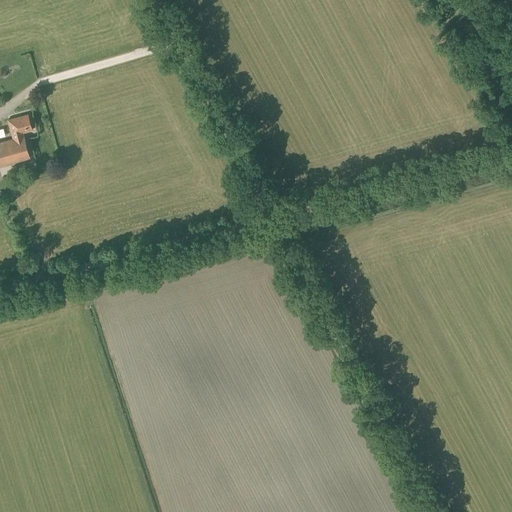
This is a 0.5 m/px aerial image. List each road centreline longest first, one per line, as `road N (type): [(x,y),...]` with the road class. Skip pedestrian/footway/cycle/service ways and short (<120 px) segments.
road 1 (unclassified): [(431,511),(272,216)]
road 2 (unclassified): [(0,290),(272,216)]
road 3 (track): [(272,216),(511,151)]
road 4 (unclassified): [(272,216),(158,0)]
road 5 (unknown): [(181,43),(157,60),(53,92),(0,119)]
